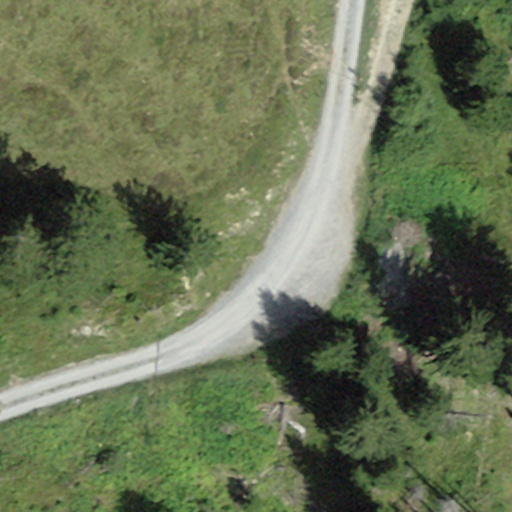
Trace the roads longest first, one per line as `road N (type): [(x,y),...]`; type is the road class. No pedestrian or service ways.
road 1 (track): [(0,414),(233,295),(287,255),(324,183)]
road 2 (track): [(324,183),(350,166),(408,0)]
road 3 (track): [(324,183),(355,0)]
